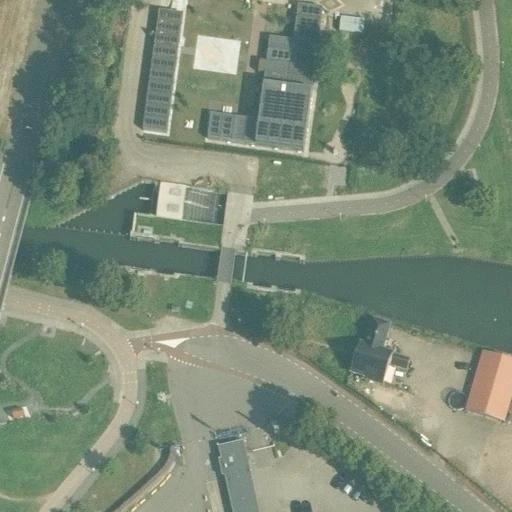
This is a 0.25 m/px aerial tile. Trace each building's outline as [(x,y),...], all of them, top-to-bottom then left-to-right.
[(210,116),(207,140),(255,146),(257,147),(303,153),(311,93),(322,10),(298,6),(293,42),(269,39),(266,63),(264,75),(263,86),(258,122),(210,116)] [(159,12),(142,131),(167,135),(176,65),(183,15),(159,12)] [(338,33),(340,33),(347,34),(361,36),(362,36),(363,33),(364,21),(340,18),(340,19),(338,33)] [(100,150),(101,144),(101,142),(90,140),(88,148),(100,150)] [(110,173),(70,168),(68,186),(108,191),(110,173)] [(186,187),(160,184),(160,185),(156,217),(155,218),(181,222),(181,221),(182,220),(184,205),(184,204),(185,193),(186,189),(186,187)] [(359,346),(355,357),(350,374),(364,378),(363,380),(383,386),(389,367),(406,372),(410,362),(381,353),(389,327),(372,321),(364,347),(359,346)] [(471,392),(509,404),(511,393),(511,383),(477,373),(471,392)] [(223,460),(219,461),(221,469),(223,477),(225,478),(232,511),(257,511),(248,473),(244,474),(242,464),(243,460),(243,456),(242,453),(239,450),(236,449),(232,448),(229,449),(226,451),(224,454),(223,457),(223,460)]
